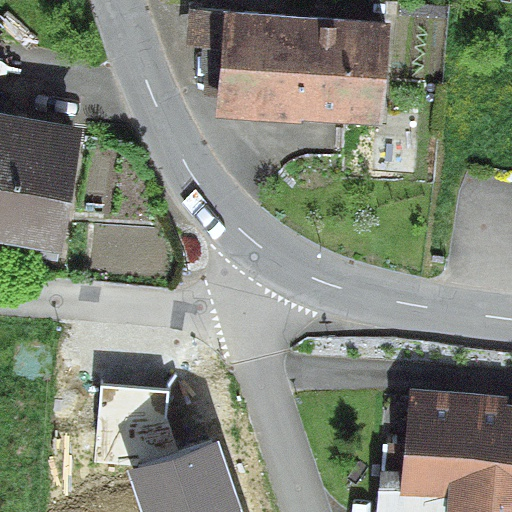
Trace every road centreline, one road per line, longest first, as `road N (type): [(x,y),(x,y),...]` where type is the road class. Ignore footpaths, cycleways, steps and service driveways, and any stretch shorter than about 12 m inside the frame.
road 1 (tertiary): [(119,0),(183,164),(273,258)]
road 2 (residential): [(0,296),(134,305),(252,301)]
road 3 (tertiary): [(273,258),(326,285),(511,316)]
road 4 (residential): [(252,301),(252,351),(304,511)]
